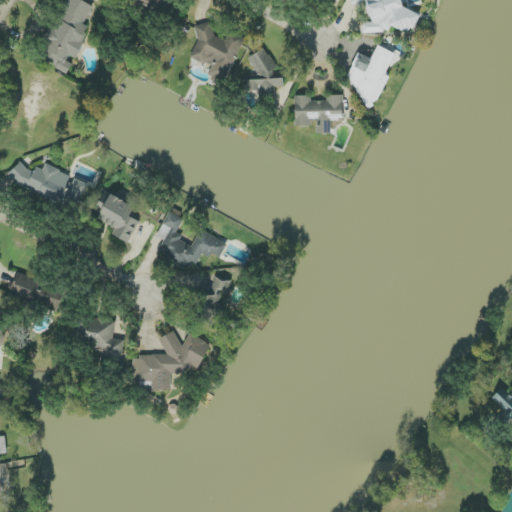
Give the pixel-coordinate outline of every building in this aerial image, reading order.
[(94,5),(81,0),(64,0),(39,59),(69,72),(74,61),(75,61),(91,27),(85,25),(94,5)] [(129,0),(177,22),(184,6),(172,0),(129,0)] [(346,0),(346,1),(361,8),(369,22),(363,23),(363,33),(387,33),(390,26),(402,31),(414,31),(421,15),(402,7),(401,0),(346,0)] [(203,24),(188,58),(229,76),(245,37),(231,32),(227,41),(213,35),(216,29),(203,24)] [(390,75),(388,74),(397,56),(378,47),(372,59),(359,53),(347,79),(359,85),(354,97),(375,107),(390,75)] [(248,58),(259,77),(254,80),(247,80),(248,97),(275,96),(275,87),(284,87),(284,79),(274,79),(274,72),(278,70),(266,49),(248,58)] [(295,126),(315,126),(315,134),(331,133),(331,121),(343,121),(343,96),(327,96),(327,102),(312,102),(312,96),(295,96),(295,126)] [(46,165),(42,173),(17,162),(9,181),(77,212),(89,185),(72,178),(73,177),(46,165)] [(128,244),(140,222),(131,217),(137,205),(113,192),(99,220),(116,228),(112,235),(128,244)] [(201,230),(193,245),(176,236),(184,220),(169,212),(157,237),(164,241),(160,250),(169,255),(166,260),(184,269),(187,264),(195,268),(204,252),(220,260),(228,244),(201,230)] [(206,291),(197,318),(219,325),(225,308),(219,306),(223,293),(227,295),(232,280),(216,275),(210,293),(206,291)] [(116,322),(80,315),(76,342),(103,347),(100,365),(120,368),(125,341),(113,339),(116,322)] [(211,345),(190,334),(179,337),(177,336),(163,336),(164,356),(132,357),(133,377),(143,382),(152,382),(152,391),(171,391),(170,373),(198,372),(211,345)] [(511,397),(511,398),(503,389),(493,399),(503,409),(499,419),(508,428),(511,423),(511,397)]
